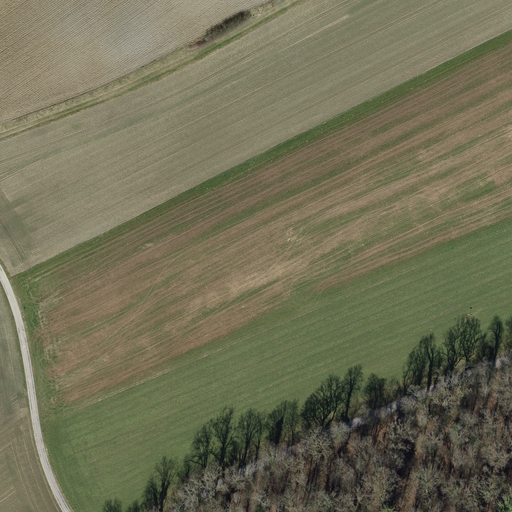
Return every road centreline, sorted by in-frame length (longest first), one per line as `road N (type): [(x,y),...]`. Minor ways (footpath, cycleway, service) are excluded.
road 1 (unclassified): [(511,357),(261,466),(177,511)]
road 2 (track): [(0,135),(106,95),(289,0)]
road 3 (unclassified): [(67,511),(42,454),(22,333),(0,271)]
